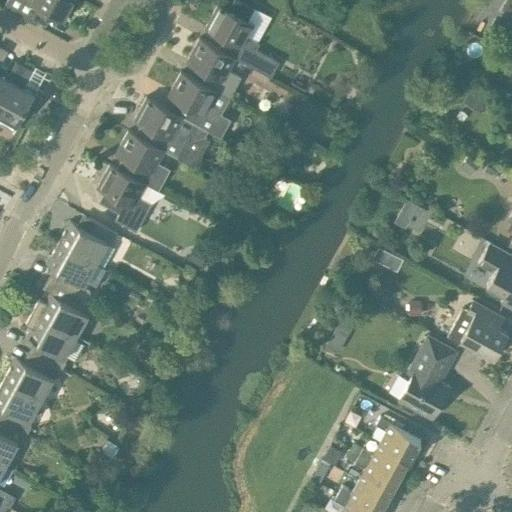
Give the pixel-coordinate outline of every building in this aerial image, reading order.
[(63,20),(74,0),(6,0),(5,2),(39,20),(45,9),(63,20)] [(270,16),(240,0),(232,0),(228,8),(218,2),(205,25),(233,41),(227,51),(227,52),(235,56),(271,76),(279,61),(256,48),(259,42),(257,40),(270,16)] [(228,68),(235,56),(227,52),(227,51),(199,36),(187,59),(215,74),(209,85),(216,90),(229,97),(241,75),(228,68)] [(0,73),(0,107),(24,64),(16,59),(5,76),(0,73)] [(24,64),(0,107),(0,118),(2,116),(16,124),(34,92),(23,86),(32,68),(24,64)] [(181,70),(168,93),(196,108),(190,119),(207,129),(211,130),(221,136),(231,118),(221,112),(222,109),(209,102),(216,90),(209,85),(181,70)] [(474,92),(468,104),(482,111),(488,100),(474,92)] [(162,133),(156,144),(164,148),(163,148),(176,155),(184,142),(203,137),(207,129),(190,119),(182,114),(147,95),(134,118),(162,133)] [(157,161),(163,148),(164,148),(156,144),(128,128),(115,151),(143,167),(138,177),(137,178),(145,182),(158,189),(170,168),(157,161)] [(290,134),(285,141),(297,149),(302,142),(290,134)] [(461,165),(470,173),(481,161),(472,153),(461,165)] [(138,194),(145,182),(137,178),(138,177),(110,162),(97,185),(125,200),(115,219),(136,230),(151,201),(138,194)] [(419,215),(424,207),(407,197),(402,206),(419,215)] [(70,219),(58,241),(95,261),(107,240),(113,238),(117,231),(89,216),(83,226),(70,219)] [(239,232),(252,238),(257,228),(245,221),(239,232)] [(236,241),(249,248),(253,241),(240,234),(236,241)] [(511,251),(489,240),(478,261),(493,270),(486,283),(504,293),(501,299),(511,304),(511,251)] [(69,289),(87,298),(91,291),(89,285),(83,282),(95,261),(58,241),(46,262),(59,270),(53,280),(69,289)] [(373,256),(379,259),(386,257),(390,251),(379,245),(373,256)] [(188,258),(202,266),(209,253),(195,246),(188,258)] [(166,293),(173,303),(184,295),(177,285),(166,293)] [(97,304),(87,298),(69,289),(64,299),(50,292),(45,301),(39,297),(32,310),(76,334),(87,313),(94,311),(97,304)] [(473,299),(467,310),(462,307),(446,335),(460,342),(462,338),(493,356),(507,331),(497,326),(503,315),(473,299)] [(421,300),(408,300),(408,314),(421,314),(421,300)] [(40,342),(34,353),(62,368),(66,361),(64,355),(76,334),(32,310),(25,322),(32,326),(27,335),(40,342)] [(150,325),(161,337),(174,324),(162,312),(150,325)] [(347,344),(357,328),(342,318),(331,334),(347,344)] [(415,367),(400,393),(434,412),(444,393),(445,392),(440,389),(444,382),(439,379),(456,349),(428,333),(411,365),(415,367)] [(62,368),(34,353),(29,363),(15,356),(3,377),(41,398),(52,377),(58,375),(62,368)] [(0,403),(5,406),(0,415),(0,417),(27,432),(31,425),(29,419),(41,398),(3,377),(0,383),(0,403)] [(380,439),(410,456),(420,437),(380,414),(376,422),(386,428),(380,439)] [(0,458),(5,462),(17,441),(23,439),(27,432),(0,417),(0,458)] [(119,443),(107,436),(103,444),(105,452),(112,456),(119,443)] [(399,475),(410,456),(380,439),(373,451),(363,445),(359,452),(399,475)] [(361,445),(354,441),(350,447),(358,451),(361,445)] [(329,447),(323,458),(334,464),(340,453),(329,447)] [(389,494),(399,475),(359,452),(355,460),(365,466),(359,477),(389,494)] [(330,463),(321,458),(316,467),(325,472),(330,463)] [(82,485),(91,490),(97,478),(89,473),(82,485)] [(342,483),(338,490),(377,511),(379,511),(389,494),(359,477),(353,489),(342,483)] [(377,511),(338,490),(334,498),(345,504),(339,511),(377,511)]
